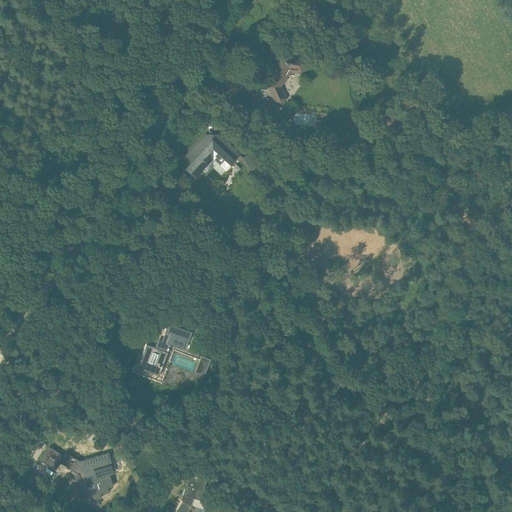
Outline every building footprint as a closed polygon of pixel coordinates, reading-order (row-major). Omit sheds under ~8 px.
[(305,55),(293,54),(292,55),(284,55),(282,58),(279,58),(270,70),(273,77),(265,88),(254,93),(261,108),(262,108),(270,125),(277,125),(281,120),(278,113),(276,113),(274,108),(277,104),(282,105),(287,98),(281,86),(291,72),(303,73),(309,64),(305,55)] [(203,139),(187,156),(201,169),(213,156),(226,168),(239,154),(221,138),(215,144),(212,141),(209,144),(203,139)] [(177,326),(168,323),(165,331),(165,332),(160,345),(156,343),(155,347),(146,344),(137,368),(159,376),(168,352),(170,344),(182,349),(183,349),(186,339),(189,340),(192,332),(177,327),(177,326)] [(209,364),(210,359),(201,356),(199,360),(209,364)] [(49,446),(40,461),(55,470),(60,462),(78,473),(81,482),(77,483),(81,495),(90,493),(92,501),(95,500),(98,500),(98,499),(101,498),(100,494),(109,492),(107,488),(113,486),(110,474),(112,474),(109,465),(112,464),(108,452),(80,461),(69,454),(66,452),(65,452),(63,455),(49,446)] [(195,474),(188,466),(178,475),(188,485),(185,495),(185,496),(175,511),(188,511),(192,507),(189,505),(193,498),(207,502),(210,491),(209,491),(203,490),(206,482),(207,477),(200,470),(195,474)]
